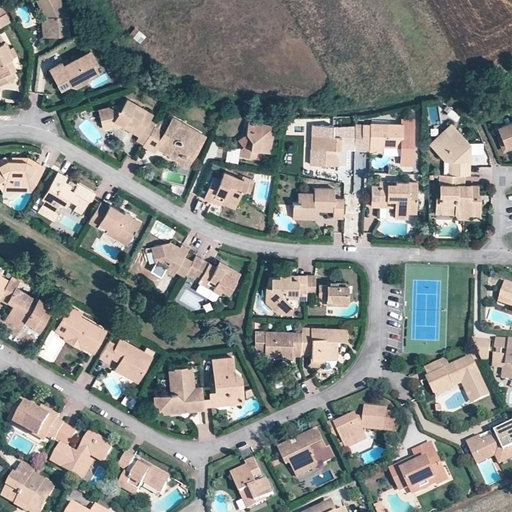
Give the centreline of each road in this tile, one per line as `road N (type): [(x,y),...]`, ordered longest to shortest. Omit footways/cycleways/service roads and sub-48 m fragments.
road 1 (residential): [(0,349),(157,440),(212,446),(355,378),(373,350),(378,252)]
road 2 (residential): [(0,132),(42,135),(236,241),(378,252)]
